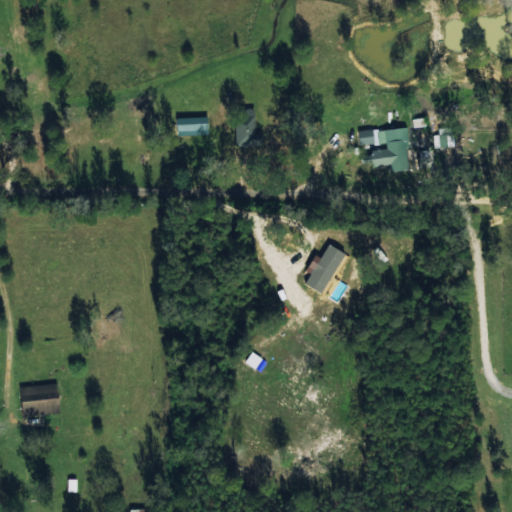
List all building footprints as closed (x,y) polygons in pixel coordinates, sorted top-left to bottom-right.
[(255,133),(254,108),(235,109),(236,145),(261,144),(261,133),(255,133)] [(176,135),(207,134),(207,116),(176,117),(176,135)] [(433,148),(453,146),(451,126),(437,127),(438,134),(432,135),(433,148)] [(376,130),(378,148),(361,150),(362,162),(371,161),(371,167),(388,165),(389,171),(410,169),(404,127),(376,130)] [(373,143),(372,129),(358,130),(359,144),(373,143)] [(22,416),(59,413),(57,383),(19,386),(22,416)]
